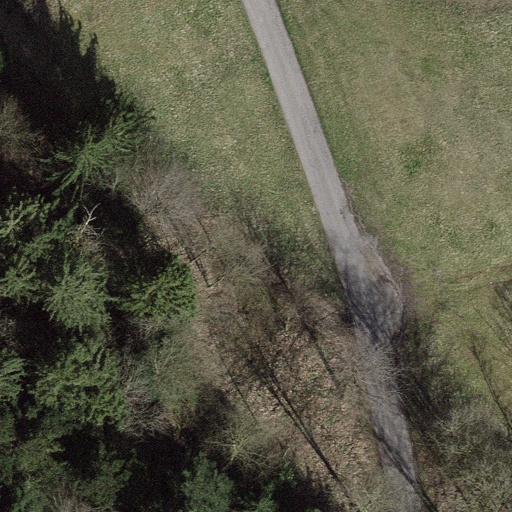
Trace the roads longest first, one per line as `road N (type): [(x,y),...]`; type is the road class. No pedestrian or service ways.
road 1 (track): [(0,52),(330,327),(511,282)]
road 2 (track): [(249,0),(303,154),(376,316),(435,511)]
